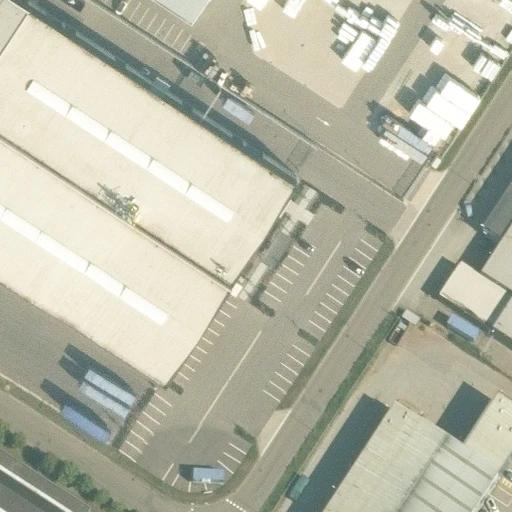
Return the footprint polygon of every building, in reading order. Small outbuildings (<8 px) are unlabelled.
[(26,0),(0,0),(0,43),(28,1),(26,0)] [(170,0),(189,12),(196,0),(170,0)] [(251,0),(246,10),(253,14),(259,14),(259,53),(266,53),(298,72),(303,72),(308,65),(322,73),(324,71),(336,71),(365,88),(416,0),(251,0)] [(511,190),(482,236),(502,249),(480,283),(511,303),(511,306),(491,338),(511,351),(511,190)] [(478,511),(511,460),(511,415),(497,406),(461,459),(394,415),(331,511),(478,511)] [(0,511),(78,511),(0,461),(0,511)]
